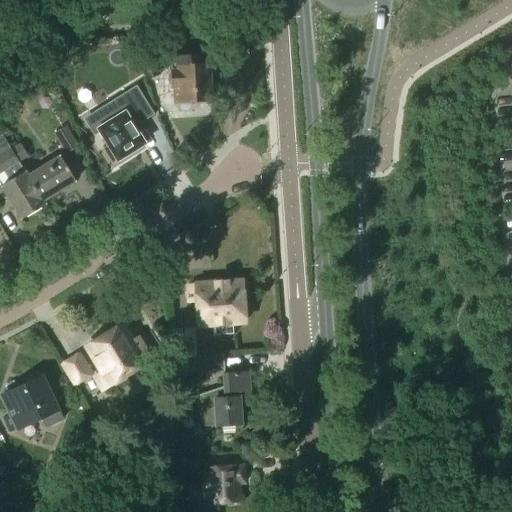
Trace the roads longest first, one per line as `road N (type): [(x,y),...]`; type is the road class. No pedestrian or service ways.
road 1 (secondary): [(374,511),(358,163),(383,0)]
road 2 (secondary): [(300,0),(322,318)]
road 3 (residential): [(0,310),(203,193),(260,169)]
road 4 (residential): [(322,318),(300,338),(310,511)]
road 5 (secondary): [(322,318),(336,511)]
